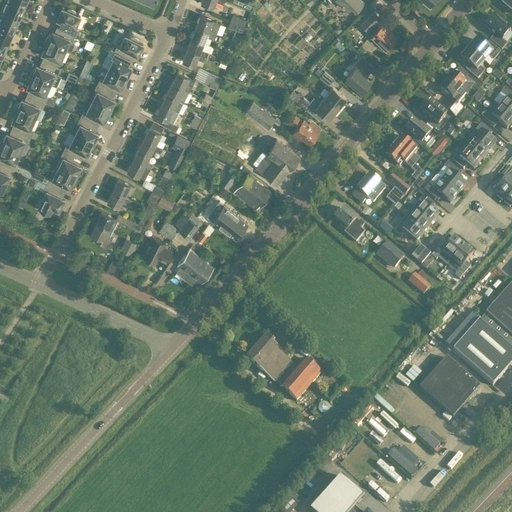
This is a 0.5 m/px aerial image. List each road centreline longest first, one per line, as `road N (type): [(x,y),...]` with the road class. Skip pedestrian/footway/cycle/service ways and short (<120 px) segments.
road 1 (residential): [(173,350),(434,42)]
road 2 (residential): [(39,284),(167,33)]
road 3 (unclassified): [(20,511),(173,350)]
road 4 (residential): [(408,511),(511,397)]
road 5 (residential): [(173,350),(39,284)]
